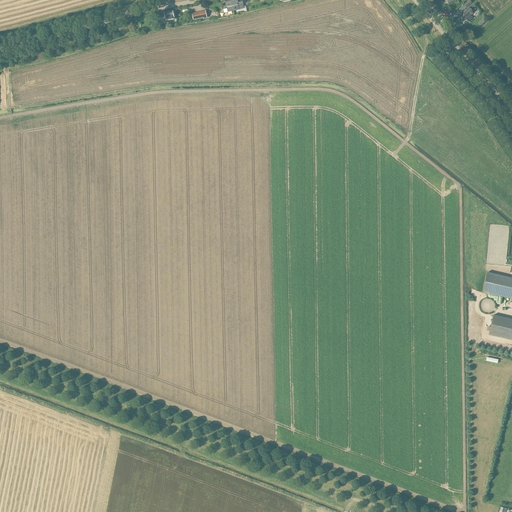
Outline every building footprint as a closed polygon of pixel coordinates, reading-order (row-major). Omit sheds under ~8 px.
[(227,9),(223,10),(224,13),(227,12),(234,11),(233,8),(230,0),(224,0),(226,7),(227,9)] [(230,0),(233,8),(234,11),(235,11),(239,10),(244,9),(243,4),(241,0),(230,0)] [(459,16),(464,21),(465,20),(468,23),(473,19),(470,16),(473,13),(476,10),(472,5),(459,16)] [(174,19),(172,10),(164,12),(164,14),(160,15),(162,21),(174,19)] [(194,13),(192,13),(193,19),(196,19),(207,16),(205,11),(194,13)] [(511,278),(487,273),(483,292),(511,299),(511,278)] [(511,340),(511,319),(493,315),(488,335),(511,340)]
